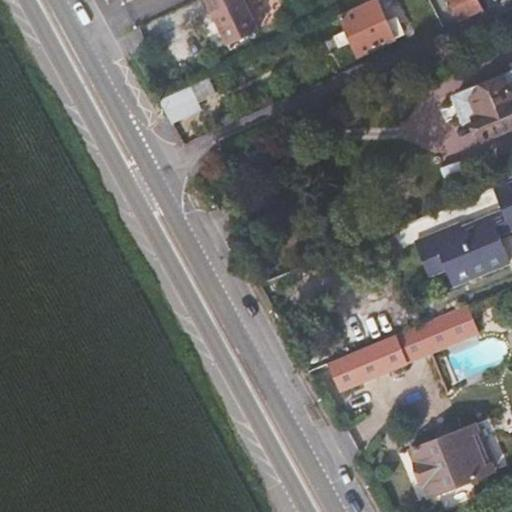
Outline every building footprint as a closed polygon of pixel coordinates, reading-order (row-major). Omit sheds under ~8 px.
[(241,4),(248,0),(202,0),(226,50),(256,35),(241,4)] [(458,17),(462,27),(485,17),(475,0),(449,0),(453,9),(449,11),(453,20),(458,17)] [(399,20),(387,25),(378,4),(342,21),(348,34),(335,40),(340,52),(353,46),(359,59),(407,37),(399,20)] [(478,146),(511,131),(511,112),(500,84),(451,105),(461,129),(469,126),(478,146)] [(158,105),(169,127),(202,113),(190,90),(158,105)] [(511,186),(494,194),(504,218),(462,235),(460,230),(415,249),(425,274),(449,264),(459,289),(509,268),(498,241),(504,238),(502,233),(511,228),(511,186)] [(511,228),(502,233),(504,238),(511,234),(511,228)] [(452,292),(459,289),(449,264),(425,274),(428,282),(445,275),(452,292)] [(476,340),(465,313),(418,332),(429,359),(476,340)] [(405,368),(429,359),(418,332),(395,342),(405,368)] [(328,369),(339,395),(405,368),(395,342),(328,369)] [(427,505),(491,480),(474,434),(410,459),(427,505)]
